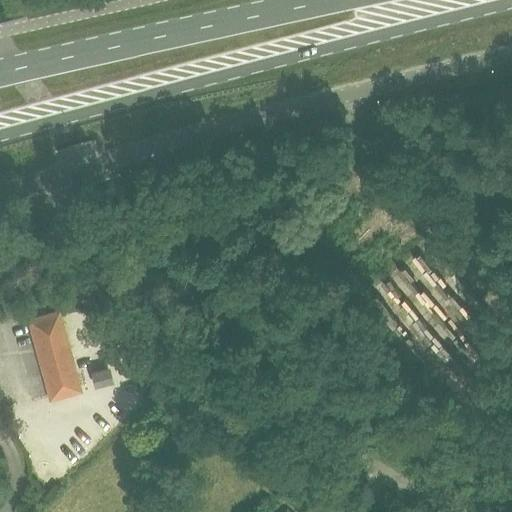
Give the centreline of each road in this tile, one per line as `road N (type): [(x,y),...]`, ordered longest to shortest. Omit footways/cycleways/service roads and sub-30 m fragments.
road 1 (unclassified): [(43,180),(130,272),(262,385),(450,511)]
road 2 (primary): [(0,132),(511,5)]
road 3 (unclassified): [(43,180),(234,121),(511,53)]
road 4 (primary): [(346,0),(0,73)]
road 5 (unknown): [(511,340),(441,245),(388,145),(369,88)]
